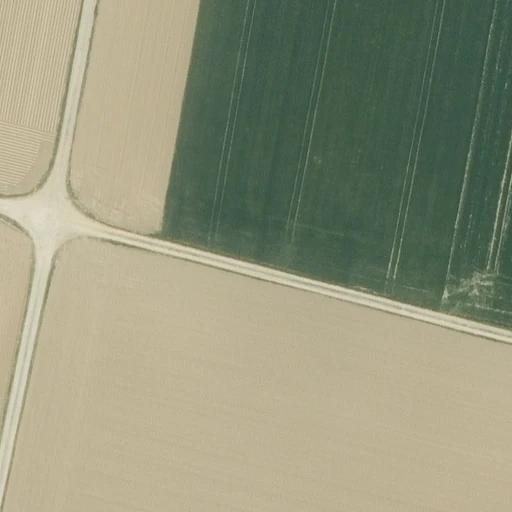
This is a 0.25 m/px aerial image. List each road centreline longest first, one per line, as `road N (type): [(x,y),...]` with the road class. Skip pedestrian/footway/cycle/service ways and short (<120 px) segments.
road 1 (track): [(511,340),(0,208)]
road 2 (track): [(90,0),(0,484)]
